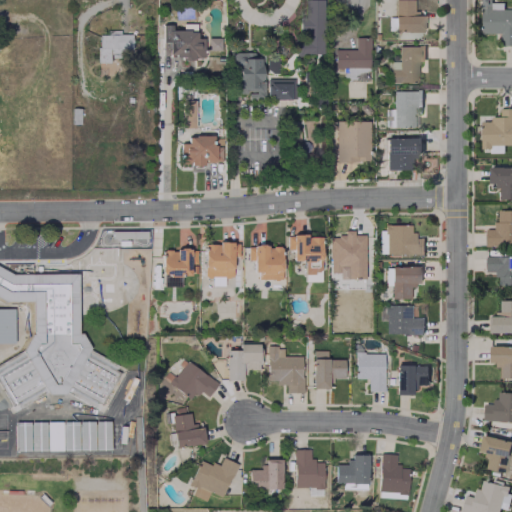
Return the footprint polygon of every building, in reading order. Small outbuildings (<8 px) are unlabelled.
[(321,53),(321,0),(300,0),(300,39),(294,39),(294,53),(321,53)] [(412,0),(393,0),(393,31),(422,32),(423,13),(412,12),(412,0)] [(479,0),(480,33),(500,33),(500,46),(511,46),(511,8),(502,9),(502,3),(489,3),(489,0),(479,0)] [(202,38),(195,38),(195,30),(170,30),(170,41),(161,41),(161,57),(202,57),(202,38)] [(131,32),(109,32),(109,34),(96,35),(97,62),(108,62),(108,55),(121,55),(121,49),(131,49),(131,32)] [(368,67),(368,37),(354,37),(354,49),(333,49),(333,67),(368,67)] [(219,38),(207,38),(207,46),(219,46),(219,38)] [(397,61),(389,61),(389,82),(417,82),(417,61),(423,61),(423,46),(398,46),(397,61)] [(261,57),(253,58),(253,52),(233,53),(234,95),(262,94),(261,57)] [(270,61),(266,62),(266,73),(276,72),(275,53),(270,54),(270,61)] [(366,67),(342,68),(342,79),(366,79),(366,67)] [(290,99),(290,79),(266,78),(266,99),(290,99)] [(392,90),(392,127),(412,127),(412,107),(420,107),(420,90),(392,90)] [(193,127),(194,100),(182,100),(181,127),(193,127)] [(481,121),(480,146),(511,145),(511,108),(500,109),(500,117),(490,116),(490,122),(481,121)] [(368,121),(334,120),(333,160),(368,161),(368,121)] [(213,135),(186,135),(187,143),(179,143),(180,164),(202,164),(202,161),(213,161),(213,135)] [(385,170),(410,169),(410,157),(419,157),(418,137),(384,138),(385,170)] [(511,167),(489,167),(488,186),(498,186),(498,199),(511,199),(511,167)] [(511,209),(495,210),(495,229),(485,229),(485,245),(511,245),(511,209)] [(411,224),(384,225),(384,254),(422,253),(422,238),(411,238),(411,224)] [(363,234),(351,234),(351,230),(342,230),(342,236),(328,236),(328,272),(339,272),(339,268),(345,268),(345,278),(363,278),(363,234)] [(319,281),(320,235),(285,234),(285,248),(292,249),(291,260),(304,261),(304,280),(319,281)] [(231,256),(237,256),(237,243),(203,242),(203,276),(231,276),(231,256)] [(280,246),(246,246),(246,259),(252,259),(252,271),(258,271),(258,279),(280,279),(280,246)] [(180,286),(179,275),(189,275),(188,264),(194,264),(194,249),(161,249),(161,286),(180,286)] [(496,272),(496,284),(511,284),(511,255),(485,255),(485,272),(496,272)] [(418,266),(390,266),(389,298),(413,298),(413,283),(418,283),(418,266)] [(511,300),(499,300),(499,314),(489,314),(489,333),(511,333),(511,300)] [(422,318),(410,317),(410,305),(383,304),(382,333),(422,334),(422,318)] [(240,379),(240,369),(257,369),(257,343),(237,343),(237,350),(224,350),(224,379),(240,379)] [(301,392),(300,356),(282,356),(281,346),(265,347),(266,384),(284,383),(285,393),(301,392)] [(511,378),(511,346),(489,346),(489,365),(499,365),(499,378),(511,378)] [(325,350),(311,350),(311,388),(329,388),(329,377),(343,377),(342,359),(325,359),(325,350)] [(382,352),(353,353),(353,378),(366,378),(366,391),(383,391),(382,352)] [(205,396),(215,384),(186,360),(167,382),(189,400),(197,390),(205,396)] [(426,384),(426,365),(394,364),(394,394),(412,394),(413,384),(426,384)] [(483,404),(483,421),(511,421),(511,392),(495,392),(494,404),(483,404)] [(173,446),(202,443),(201,425),(189,425),(188,413),(170,414),(173,446)] [(511,441),(482,436),(478,452),(486,454),(484,467),(503,471),(507,455),(511,455),(511,441)] [(322,461),(308,460),(308,449),(292,448),(292,487),(321,487),(322,461)] [(376,497),(405,498),(406,466),(393,466),(394,453),(378,453),(376,497)] [(334,464),(333,487),(365,488),(365,455),(347,454),(347,464),(334,464)] [(235,463),(221,457),(217,464),(210,461),(208,465),(198,460),(187,485),(193,487),(190,494),(204,500),(208,491),(220,497),(235,463)] [(280,459),(261,458),(261,469),(247,469),(247,487),(279,488),(280,459)] [(510,487),(481,480),(479,490),(474,489),(472,497),(464,495),(461,511),(497,511),(498,508),(505,509),(510,487)]
